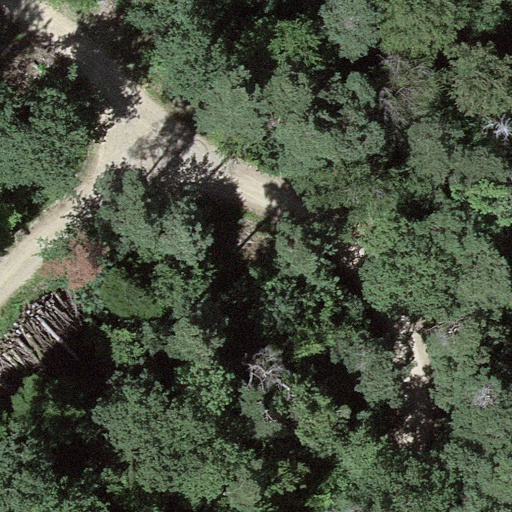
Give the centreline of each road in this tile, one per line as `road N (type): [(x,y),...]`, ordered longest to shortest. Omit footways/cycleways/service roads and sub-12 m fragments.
road 1 (track): [(391,511),(412,463),(421,361),(394,296),(358,250),(170,132)]
road 2 (track): [(511,56),(417,37),(210,16),(132,25),(102,71)]
road 3 (track): [(170,132),(0,305)]
road 4 (track): [(170,132),(10,0)]
